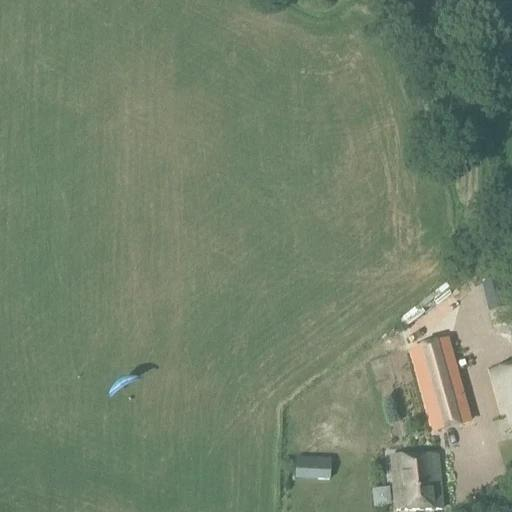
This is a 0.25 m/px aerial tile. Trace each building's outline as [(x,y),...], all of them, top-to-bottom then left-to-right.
[(482,285),(488,314),(511,308),(511,294),(509,280),(482,285)] [(434,431),(469,422),(447,346),(412,355),(434,431)] [(509,431),(511,430),(511,366),(490,373),(502,418),(505,417),(509,431)] [(372,453),(372,436),(351,435),(350,452),(372,453)] [(297,481),(330,482),(330,460),(297,458),(297,481)] [(395,497),(395,511),(441,510),(441,497),(442,497),(438,459),(391,458),(393,497),(395,497)]
